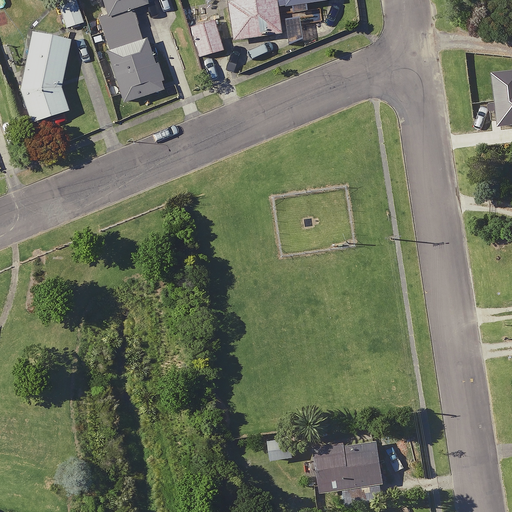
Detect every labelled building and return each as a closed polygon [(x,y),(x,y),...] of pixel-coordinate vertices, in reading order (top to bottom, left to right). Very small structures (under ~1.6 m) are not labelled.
[(161,64),(158,65),(150,41),(146,42),(136,11),(151,6),(149,0),(104,0),(109,11),(111,19),(104,21),(114,52),(110,53),(127,105),(167,91),(164,83),(167,82),(161,64)] [(273,35),(270,8),(286,6),(287,14),(302,12),(301,5),(326,2),(325,0),(223,0),(229,40),(273,35)] [(86,26),(78,3),(60,9),(68,32),(86,26)] [(194,56),(216,52),(214,44),(207,9),(196,11),(185,14),(194,56)] [(75,43),(35,37),(26,91),(36,126),(73,116),(67,93),(75,43)] [(511,75),(506,74),(499,108),(510,111),(508,117),(511,117),(511,75)] [(288,459),(287,439),(265,441),(266,461),(288,459)] [(377,488),(374,446),(313,450),(315,492),(377,488)]
